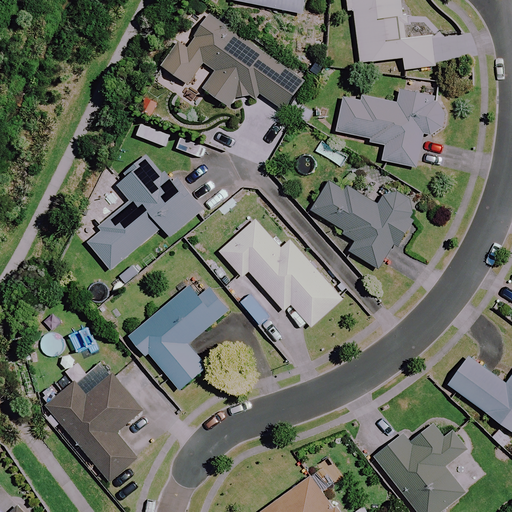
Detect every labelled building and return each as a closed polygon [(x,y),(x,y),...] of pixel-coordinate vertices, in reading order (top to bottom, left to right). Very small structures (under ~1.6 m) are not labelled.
[(235,0),(235,1),(305,15),(308,0),(235,0)] [(348,0),(350,13),(357,12),(362,63),(405,60),(406,70),(436,67),(433,36),(406,38),(404,18),(402,0),(348,0)] [(305,78),(210,20),(190,51),(178,44),(163,67),(191,84),(204,64),(217,72),(206,91),(232,107),(238,97),(261,95),(286,110),(305,78)] [(447,112),(438,100),(402,92),(399,106),(347,94),(338,132),(387,143),(383,161),(416,168),(425,133),(434,135),(443,128),(447,112)] [(129,205),(84,243),(107,271),(158,228),(167,236),(198,211),(173,181),(167,186),(145,160),(113,186),(129,205)] [(416,217),(412,202),(399,195),(385,197),(379,209),(331,181),(314,212),(359,238),(350,252),(381,270),(396,244),(400,246),(416,217)] [(254,223),(218,255),(242,281),(249,275),(284,313),(290,307),(311,330),(341,303),(287,245),(279,252),(254,223)] [(193,283),(128,338),(174,392),(208,364),(188,341),(220,314),(193,283)] [(462,361),(439,390),(504,442),(511,431),(511,365),(494,387),(462,361)] [(74,380),(37,410),(102,481),(132,454),(112,430),(136,410),(105,373),(83,393),(74,380)] [(359,468),(396,511),(433,511),(452,497),(432,471),(454,454),(428,424),(400,447),(393,439),(359,468)] [(323,511),(300,478),(252,511),(323,511)]
